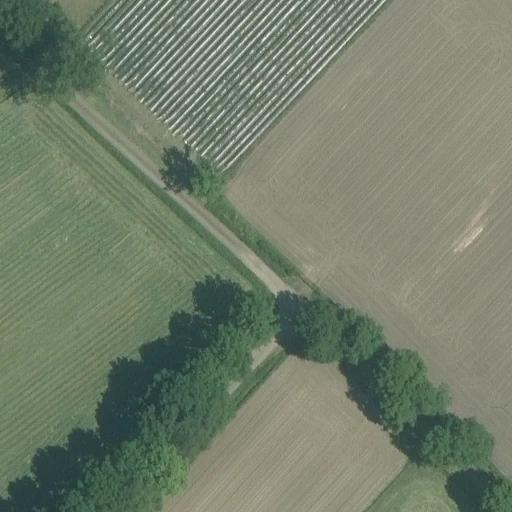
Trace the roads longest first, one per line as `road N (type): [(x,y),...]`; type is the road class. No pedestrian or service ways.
road 1 (track): [(0,29),(300,309)]
road 2 (unclassified): [(115,511),(300,309)]
